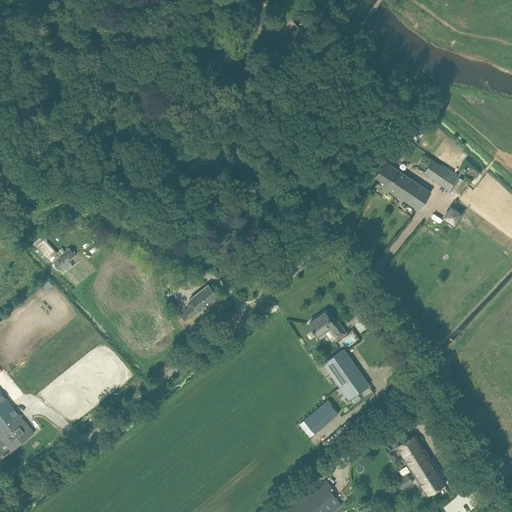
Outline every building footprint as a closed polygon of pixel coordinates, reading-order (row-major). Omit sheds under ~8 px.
[(311,32),(309,30),(306,33),(305,32),(303,34),(301,31),(313,22),(304,10),(292,19),(298,27),(291,33),(280,41),(287,52),(298,43),(306,37),(307,37),(308,36),(309,35),(309,34),(311,32)] [(385,161),(373,179),(419,209),(430,192),(385,161)] [(432,161),(424,172),(449,189),(458,175),(446,168),(445,169),(432,161)] [(452,204),(444,216),(457,224),(465,212),(452,204)] [(41,235),(34,241),(60,269),(76,254),(70,247),(61,256),(41,235)] [(185,311),(180,315),(184,320),(189,316),(190,318),(199,311),(199,312),(218,297),(208,284),(189,299),(192,304),(190,305),(191,306),(189,308),(188,306),(184,310),(185,311)] [(329,328),(336,339),(345,333),(337,321),(333,324),(325,312),(309,324),(317,336),(329,328)] [(335,355),(324,363),(341,387),(349,399),(368,385),(343,349),(335,355)] [(10,451),(34,433),(0,391),(0,455),(2,458),(3,458),(0,454),(0,452),(7,447),(10,451)] [(327,399),(298,424),(310,438),(339,412),(327,399)] [(429,459),(414,435),(395,446),(411,470),(412,471),(429,459)] [(445,484),(429,459),(412,471),(411,470),(396,481),(402,490),(413,482),(412,480),(417,477),(428,495),(445,484)] [(333,488),(325,479),(296,503),(303,511),(332,511),(342,504),(330,491),(333,488)] [(303,511),(296,503),(285,511),(303,511)]
